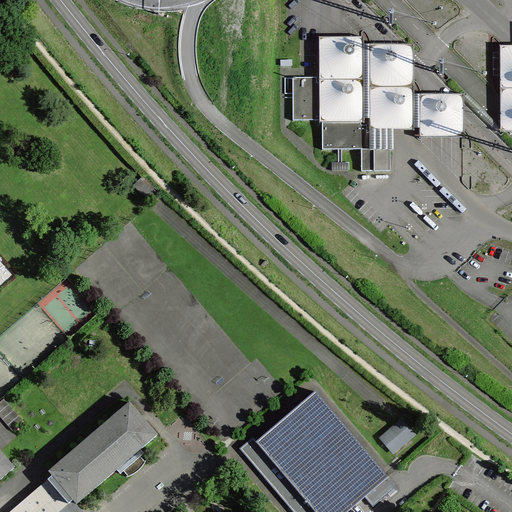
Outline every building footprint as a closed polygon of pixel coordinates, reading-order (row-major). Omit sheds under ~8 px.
[(367,132),(370,132),(370,149),(390,149),(390,151),(394,151),(394,130),(419,130),(419,138),(464,138),(464,119),(464,94),(438,94),(414,94),(414,43),(382,40),(364,43),(364,35),(351,35),(318,35),(318,82),(320,82),(320,110),(326,110),(332,110),(332,122),(361,122),(361,125),(367,125),(367,132)] [(511,45),(499,46),(499,52),(501,52),(501,75),(499,75),(499,109),(500,131),(511,130),(511,45)] [(493,75),(499,75),(501,75),(501,52),(499,52),(493,52),(493,75)] [(293,120),(322,120),(322,149),(361,149),(361,171),(390,171),(390,151),(390,149),(370,149),(370,132),(367,132),(367,125),(361,125),(361,122),(332,122),(332,110),(326,110),(320,110),(320,82),(318,82),(316,82),(316,77),(292,77),(293,120)] [(387,474),(383,469),(315,391),(316,391),(316,390),(257,441),(254,437),(242,447),(297,511),(345,511),(366,494),(375,503),(396,484),(389,476),(388,475),(389,474),(388,473),(387,474)] [(4,398),(0,400),(0,416),(12,430),(23,421),(4,398)] [(73,499),(76,503),(116,469),(140,449),(156,434),(129,402),(49,471),(52,475),(48,479),(69,503),(73,499)] [(380,435),(394,450),(415,432),(401,417),(380,435)] [(143,453),(140,449),(116,469),(120,473),(123,470),(128,475),(132,473),(137,469),(141,465),(144,461),(140,455),(143,453)] [(0,451),(0,478),(14,467),(0,451)] [(48,479),(8,511),(58,511),(69,503),(48,479)] [(58,511),(83,511),(76,503),(73,499),(69,503),(58,511)]
